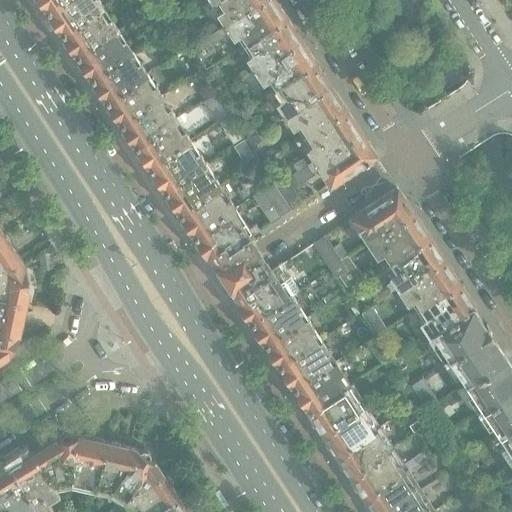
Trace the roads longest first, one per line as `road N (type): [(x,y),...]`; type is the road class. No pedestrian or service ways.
road 1 (secondary): [(318,511),(0,21)]
road 2 (secondary): [(0,78),(126,282)]
road 3 (residential): [(0,432),(98,374),(155,378),(181,371)]
road 4 (residential): [(404,152),(511,314)]
road 5 (residential): [(306,0),(404,152)]
road 6 (residential): [(126,282),(106,301),(84,347),(0,399)]
road 7 (secondary): [(181,371),(278,511)]
road 8 (residential): [(262,245),(404,152)]
road 9 (residential): [(404,152),(511,90)]
